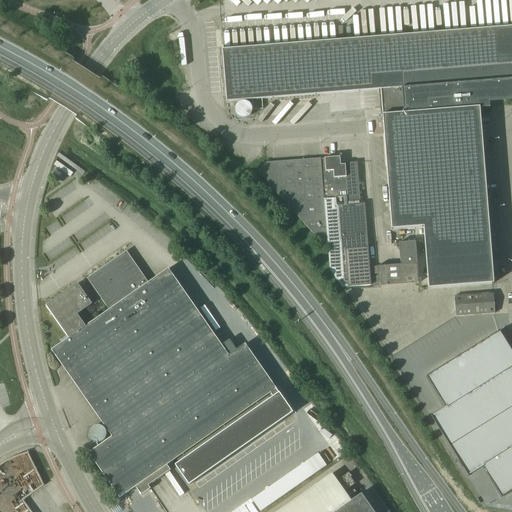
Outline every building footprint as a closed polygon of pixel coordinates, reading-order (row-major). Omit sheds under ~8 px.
[(312,96),(397,89),(409,88),(409,89),(478,83),(511,80),(511,8),(222,31),(228,103),(312,96)] [(414,152),(482,146),(479,108),(489,108),(489,103),(511,100),(511,80),(478,83),(409,89),(409,88),(397,89),(381,91),(383,115),(411,113),(411,116),(412,118),(401,119),(399,121),(400,128),(402,130),(412,129),(413,136),(413,139),(414,152)] [(490,250),(482,146),(414,152),(413,139),(413,136),(412,129),(402,130),(400,128),(399,121),(401,119),(412,118),(411,116),(411,113),(383,115),(392,230),(420,227),(425,289),(493,283),(490,250)] [(320,159),(327,244),(329,269),(342,287),(371,285),(365,204),(360,204),(357,163),(345,163),(345,162),(340,162),(340,157),(320,159)] [(266,163),(257,171),(321,244),(327,244),(320,159),(266,163)] [(399,243),(401,265),(372,267),(372,274),(378,274),(379,288),(419,284),(415,242),(399,243)] [(167,465),(270,394),(273,398),(175,467),(189,486),(293,413),(245,345),(228,357),(168,270),(148,283),(126,251),(86,279),(94,289),(85,295),(77,284),(46,306),(68,339),(52,351),(112,437),(88,453),(120,498),(136,487),(141,495),(150,489),(148,485),(170,470),(167,465)] [(494,294),(455,297),(456,317),(495,314),(494,294)] [(511,350),(500,331),(427,377),(446,407),(431,416),(450,448),(468,476),(483,467),(502,497),(511,491),(511,350)] [(28,491),(41,488),(33,458),(31,459),(29,453),(0,461),(0,473),(22,468),(25,477),(24,477),(28,491)] [(260,511),(328,466),(320,453),(252,498),(260,511)] [(373,511),(361,494),(351,501),(330,470),(270,511),(373,511)]
